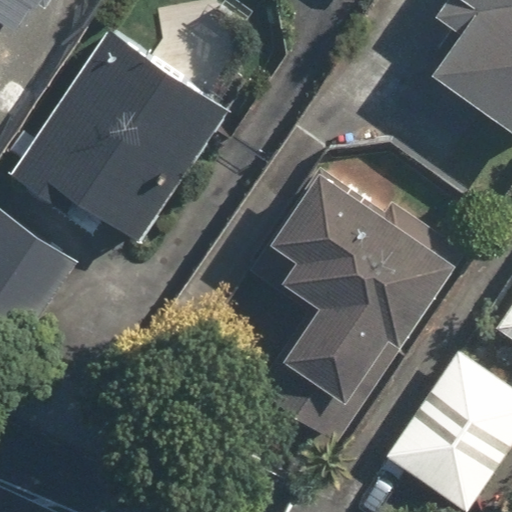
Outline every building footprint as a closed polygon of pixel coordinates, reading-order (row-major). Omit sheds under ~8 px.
[(0,0),(0,26),(22,40),(47,0),(0,0)] [(421,68),(511,132),(511,0),(438,0),(429,13),(450,27),(421,68)] [(132,239),(223,107),(105,26),(4,174),(87,231),(98,216),(132,239)] [(307,301),(248,386),(326,441),(464,244),(395,195),(383,213),(316,166),(240,275),(252,283),(275,249),(286,257),(272,277),(307,301)] [(81,259),(0,204),(0,338),(19,351),(81,259)] [(511,295),(491,327),(511,340),(511,295)] [(511,436),(511,380),(453,342),(380,454),(464,509),(511,436)]
